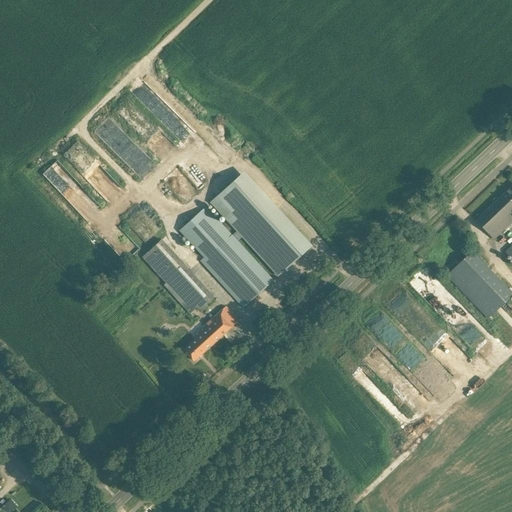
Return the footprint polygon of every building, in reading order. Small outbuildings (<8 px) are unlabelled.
[(64,154),(93,185),(97,182),(98,182),(104,176),(119,191),(123,187),(79,140),(64,154)] [(212,201),(279,275),(307,249),(240,175),(212,201)] [(511,185),(476,220),(493,239),(511,221),(511,185)] [(273,280),(231,234),(206,207),(179,231),(204,258),(201,261),(243,307),(273,280)] [(201,313),(216,299),(163,241),(144,258),(168,285),(166,288),(190,314),(196,308),(201,313)] [(511,295),(511,292),(472,251),(447,275),(488,318),(511,295)] [(434,308),(449,294),(431,276),(417,290),(434,308)] [(184,349),(194,361),(239,320),(226,306),(191,338),(193,340),(184,349)] [(151,371),(170,394),(183,383),(164,360),(151,371)] [(12,499),(4,506),(8,511),(11,511),(18,506),(12,499)]
